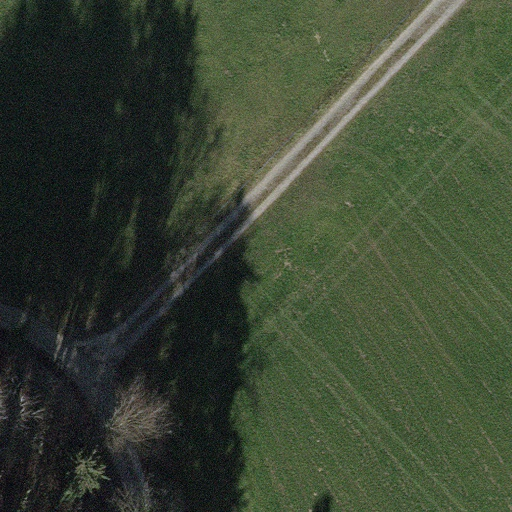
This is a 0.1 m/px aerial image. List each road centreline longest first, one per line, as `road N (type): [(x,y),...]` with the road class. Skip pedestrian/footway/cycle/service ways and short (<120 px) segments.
road 1 (track): [(93,377),(451,0)]
road 2 (track): [(130,511),(93,377),(0,324)]
